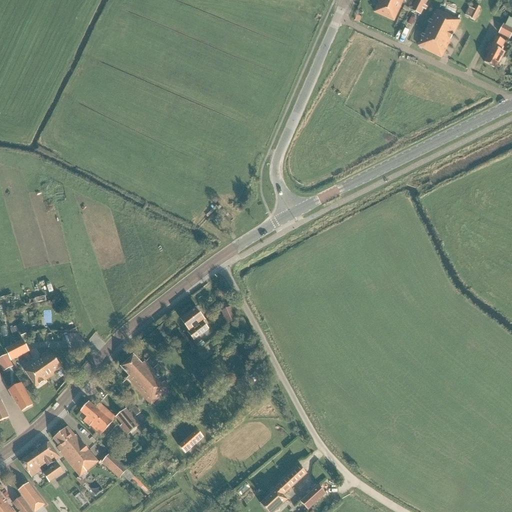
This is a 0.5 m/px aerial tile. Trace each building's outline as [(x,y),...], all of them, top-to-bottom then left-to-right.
[(380,0),(377,8),(374,13),(394,22),(401,5),(403,0),(380,0)] [(425,0),(415,0),(410,10),(420,15),(428,1),(425,0)] [(475,21),(479,12),(474,10),(469,7),(465,16),(475,21)] [(423,37),(418,47),(441,58),(456,29),(460,21),(437,10),(432,20),(430,20),(429,23),(430,23),(424,35),(423,34),(421,36),(423,37)] [(509,40),(511,34),(511,19),(509,18),(506,25),(503,24),(503,26),(498,34),(509,40)] [(496,37),(491,46),(489,45),(486,50),(490,52),(484,63),(496,70),(505,53),(500,51),(505,42),(496,37)] [(231,308),(221,312),(227,325),(236,321),(231,308)] [(195,309),(181,320),(189,332),(188,333),(194,341),(208,330),(203,322),(204,321),(195,309)] [(27,334),(23,324),(9,330),(13,338),(18,335),(19,338),(27,334)] [(29,351),(23,340),(5,350),(11,361),(22,355),(27,361),(31,358),(27,352),(29,351)] [(43,359),(25,372),(36,388),(54,375),(53,374),(61,368),(52,355),(44,361),(43,359)] [(7,356),(0,359),(0,364),(1,367),(6,364),(9,369),(13,367),(7,356)] [(142,365),(133,356),(121,368),(129,377),(126,380),(140,395),(151,406),(170,388),(165,382),(162,384),(158,380),(160,377),(146,362),(142,365)] [(29,398),(21,384),(9,391),(17,404),(21,411),(32,405),(28,398),(29,398)] [(0,400),(0,421),(8,418),(1,402),(1,403),(0,400)] [(131,413),(129,414),(139,426),(141,424),(145,428),(149,424),(147,421),(148,420),(145,415),(143,417),(129,400),(124,404),(131,413)] [(89,403),(80,412),(87,418),(84,421),(101,436),(116,419),(99,404),(95,408),(89,403)] [(139,426),(126,411),(118,417),(124,425),(121,427),(128,435),(139,426)] [(67,427),(53,439),(59,447),(57,449),(60,453),(60,454),(80,479),(99,464),(76,436),(75,437),(67,427)] [(179,447),(185,454),(203,438),(196,431),(179,447)] [(49,443),(20,463),(28,474),(28,473),(31,478),(41,471),(49,483),(63,473),(55,462),(60,458),(49,443)] [(127,469),(110,454),(102,463),(123,482),(128,476),(131,480),(135,475),(128,468),(127,469)] [(274,511),(287,501),(283,496),(307,474),(299,467),(276,489),(277,489),(260,505),(267,511),(274,511)] [(88,485),(96,498),(105,493),(96,480),(88,485)] [(32,485),(22,492),(34,511),(39,511),(46,508),(32,485)] [(325,494),(318,486),(300,503),(308,511),(325,494)] [(0,511),(13,511),(0,494),(0,511)] [(31,511),(21,498),(13,504),(19,511),(31,511)] [(322,509),(330,502),(326,498),(318,505),(322,509)]
